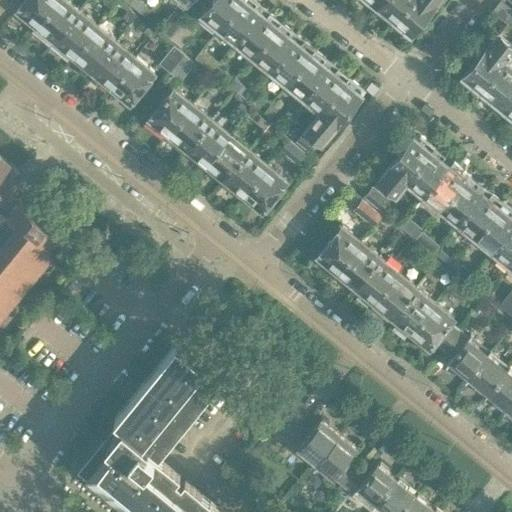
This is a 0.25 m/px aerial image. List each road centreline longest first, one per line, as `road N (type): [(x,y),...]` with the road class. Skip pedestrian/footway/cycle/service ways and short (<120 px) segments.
road 1 (residential): [(511,474),(257,264)]
road 2 (residential): [(25,484),(35,461),(216,235)]
road 3 (residential): [(216,235),(0,56)]
road 4 (residential): [(407,84),(257,264)]
road 5 (residential): [(511,167),(407,84)]
road 6 (residential): [(407,84),(305,0)]
